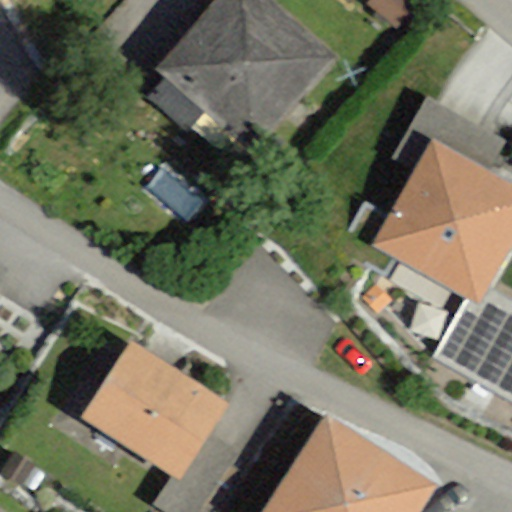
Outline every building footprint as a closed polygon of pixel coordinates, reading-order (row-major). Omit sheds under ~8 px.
[(330,46),(275,0),(206,0),(157,57),(164,63),(145,86),(220,150),(239,129),(251,139),(330,46)] [(395,0),(363,0),(391,21),(403,6),(395,0)] [(391,154),(409,164),(370,237),(473,290),(511,217),(511,177),(482,163),(499,131),(424,92),(391,154)] [(511,310),(473,290),(437,358),(511,396),(511,310)] [(197,421),(213,394),(118,337),(71,413),(167,470),(152,495),(180,511),(188,511),(231,442),(197,421)] [(405,511),(430,471),(320,405),(255,511),(405,511)]
